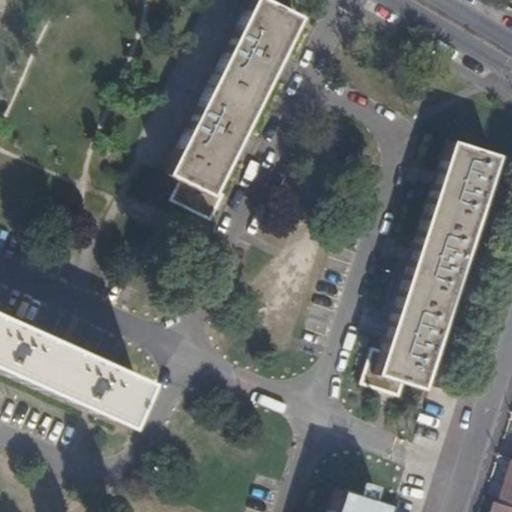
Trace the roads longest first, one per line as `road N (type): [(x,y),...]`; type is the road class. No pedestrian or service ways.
road 1 (unclassified): [(511,328),(452,511)]
road 2 (tertiary): [(386,0),(511,72)]
